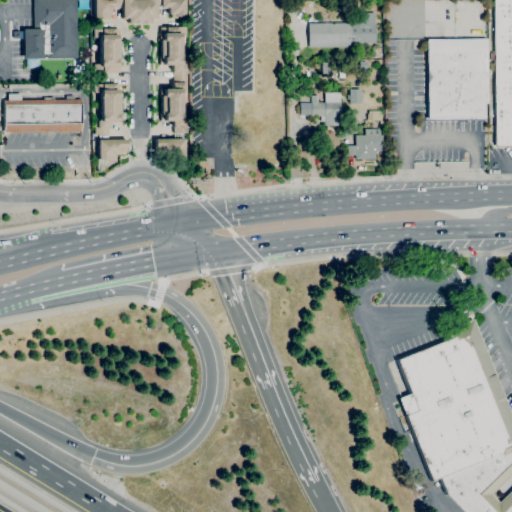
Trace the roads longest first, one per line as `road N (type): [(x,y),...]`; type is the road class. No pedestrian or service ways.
road 1 (motorway): [(94,273),(183,306),(210,343),(216,379),(201,427),(174,454),(138,465),(91,456)]
road 2 (primary): [(210,253),(321,239),(511,233)]
road 3 (motorway): [(312,483),(210,253)]
road 4 (primary): [(511,195),(341,204)]
road 5 (primary): [(184,222),(24,257)]
road 6 (motorway): [(110,511),(0,443)]
road 7 (residential): [(139,47),(139,176)]
